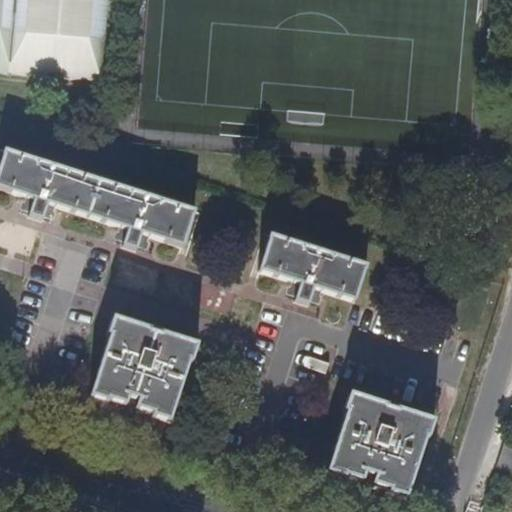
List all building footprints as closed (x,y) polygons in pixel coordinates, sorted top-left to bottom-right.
[(105,0),(0,0),(0,75),(100,81),(105,0)] [(195,208),(124,186),(4,149),(2,154),(4,155),(0,169),(0,185),(28,195),(25,203),(33,205),(30,216),(35,218),(41,220),(44,209),(53,212),(56,204),(113,221),(121,224),(118,233),(126,235),(122,246),(128,248),(133,250),(138,239),(145,242),(149,233),(182,244),(192,213),(194,214),(195,208)] [(366,267),(271,238),(261,273),(292,283),(291,289),(298,292),(294,303),(300,305),(306,307),(310,295),(318,298),(319,291),(353,301),(362,271),(365,272),(366,267)] [(151,333),(115,323),(109,339),(112,340),(94,398),(108,403),(112,400),(131,406),(155,414),(154,417),(172,422),(190,363),(193,365),(198,348),(162,337),(162,339),(150,336),(151,333)] [(388,408),(351,396),(346,411),(349,412),(330,472),(347,478),(349,476),(369,483),(392,490),(391,493),(408,498),(427,437),(431,438),(435,422),(400,411),(400,414),(388,410),(388,408)]
